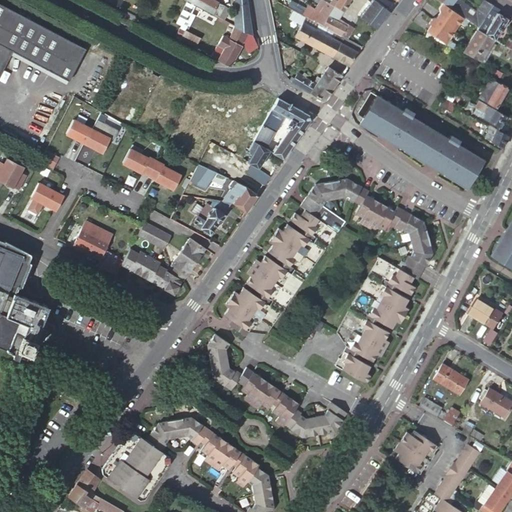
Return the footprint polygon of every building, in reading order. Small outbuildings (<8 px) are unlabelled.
[(186,0),(210,13),(212,14),(218,2),(213,0),(186,0)] [(252,34),(246,0),(236,0),(238,27),(252,34)] [(322,9),(314,21),(322,26),(328,16),(334,6),(323,0),(320,0),(317,6),(322,9)] [(344,11),(350,0),(337,0),(334,6),(344,11)] [(371,0),(359,16),(376,29),(389,11),(374,0),(371,0)] [(440,0),(443,2),(449,6),(463,17),(477,29),(485,18),(493,5),(486,0),(477,14),(476,13),(474,17),(454,1),(454,0),(440,0)] [(86,48),(0,2),(0,75),(13,51),(69,80),(86,48)] [(449,6),(443,2),(439,7),(440,11),(436,17),(432,18),(428,22),(430,24),(426,30),(433,35),(431,38),(445,44),(463,17),(449,6)] [(493,5),(485,18),(491,22),(497,12),(498,13),(500,9),(493,5)] [(181,9),(174,22),(185,28),(192,15),(181,9)] [(485,18),(477,29),(494,39),(507,19),(498,13),(497,12),(491,22),(485,18)] [(322,26),(337,33),(347,39),(355,28),(339,19),(338,21),(328,16),(322,26)] [(295,36),(349,65),(357,53),(358,53),(362,47),(347,39),(337,33),(333,39),(302,22),(295,36)] [(181,38),(180,40),(180,41),(195,48),(200,37),(180,27),(176,35),(181,38)] [(258,46),(252,34),(238,27),(231,39),(222,35),(211,57),(218,60),(230,66),(243,43),(250,52),(258,46)] [(494,39),(477,29),(470,40),(463,51),(480,61),(494,39)] [(498,42),(494,39),(480,61),(485,63),(494,48),(498,42)] [(298,72),(291,82),(304,89),(312,93),(324,100),(342,75),(328,67),(316,84),(298,72)] [(496,107),(507,88),(490,78),(480,96),(481,99),(496,107)] [(449,89),(448,88),(447,90),(446,91),(457,97),(462,90),(453,83),(449,89)] [(396,107),(371,92),(365,100),(357,114),(363,117),(360,122),(382,136),(466,186),(468,183),(476,188),(480,180),(473,175),(483,159),(456,143),(458,141),(457,139),(451,135),(450,135),(448,138),(411,115),(412,113),(412,111),(406,108),(404,108),(402,111),(401,110),(396,107)] [(260,130),(253,141),(265,148),(274,130),(275,131),(286,115),(291,118),(287,124),(286,125),(286,126),(287,126),(288,127),(289,128),(289,127),(291,127),(273,152),(283,159),(310,120),(309,114),(297,108),(278,97),(272,108),(261,127),(260,130)] [(443,98),(439,106),(451,112),(452,110),(455,105),(443,98)] [(499,127),(506,116),(479,100),(475,107),(484,112),(482,117),(499,127)] [(274,130),(265,148),(269,150),(273,152),(291,127),(289,127),(289,128),(288,127),(287,126),(286,126),(286,125),(287,124),(291,118),(286,115),(275,131),(274,130)] [(98,131),(73,118),(66,131),(79,139),(80,136),(90,142),(89,144),(102,151),(109,137),(98,131)] [(486,139),(502,147),(507,135),(489,125),(485,138),(486,139)] [(98,131),(109,137),(112,132),(101,126),(98,131)] [(484,142),(501,151),(502,147),(486,139),(484,142)] [(253,153),(248,163),(252,165),(246,172),(265,184),(271,176),(258,168),(269,150),(265,148),(253,141),(248,150),(253,153)] [(129,148),(122,162),(135,169),(136,167),(141,169),(140,171),(155,179),(155,177),(160,180),(159,182),(172,189),(179,176),(161,166),(162,165),(155,161),(154,162),(129,148)] [(59,156),(46,149),(40,161),(53,168),(59,156)] [(0,179),(4,182),(16,159),(13,158),(12,160),(6,158),(3,163),(0,161),(0,179)] [(13,186),(13,185),(19,188),(26,175),(20,172),(23,166),(17,163),(19,161),(16,159),(4,182),(13,186)] [(207,167),(198,163),(189,181),(198,185),(207,167)] [(216,171),(207,167),(198,185),(207,189),(216,171)] [(343,182),(342,179),(318,183),(319,187),(313,187),(306,197),(321,206),(325,200),(343,197),(352,202),(353,200),(360,187),(349,181),(343,182)] [(246,212),(258,194),(244,185),(234,180),(232,183),(234,184),(222,201),(231,202),(246,212)] [(63,195),(38,181),(31,195),(44,202),(45,200),(50,202),(49,205),(56,209),(63,195)] [(419,219),(410,214),(397,207),(394,211),(366,195),(368,191),(360,187),(353,200),(360,205),(355,213),(362,217),(359,223),(374,231),(377,226),(384,230),(389,221),(395,225),(394,227),(401,232),(403,229),(408,232),(413,251),(410,256),(408,255),(404,263),(406,264),(402,271),(413,277),(417,279),(430,256),(428,250),(431,249),(425,225),(422,226),(419,219)] [(306,197),(300,207),(304,210),(314,217),(321,206),(306,197)] [(209,233),(231,202),(222,201),(214,200),(210,204),(206,202),(203,206),(198,215),(193,223),(209,233)] [(190,210),(198,215),(203,206),(195,202),(190,210)] [(321,206),(314,217),(324,224),(337,232),(344,221),(321,206)] [(282,232),(277,228),(275,231),(268,242),(272,245),(267,251),(276,258),(280,260),(277,265),(273,262),(264,256),(260,262),(255,259),(250,266),(246,273),(250,276),(245,283),(254,289),(257,291),(254,296),(251,293),(242,287),(238,294),(233,291),(223,305),(227,308),(223,315),(231,321),(235,324),(232,327),(244,336),(251,325),(253,325),(263,310),(262,310),(274,293),(275,294),(285,279),(284,278),(296,261),(297,262),(307,248),(306,247),(318,229),(319,231),(324,224),(314,217),(304,210),(299,217),(294,213),(289,220),(298,227),(302,230),(299,234),(295,231),(286,225),(282,232)] [(99,259),(96,265),(104,269),(112,273),(120,258),(104,250),(112,234),(85,220),(73,246),(99,259)] [(142,220),(141,221),(135,234),(162,247),(169,233),(164,231),(142,220)] [(511,223),(494,253),(511,263),(511,223)] [(337,232),(324,224),(319,231),(307,248),(297,262),(285,279),(275,294),(263,310),(253,325),(249,330),(266,333),(270,326),(321,255),(337,232)] [(205,247),(189,237),(171,266),(174,268),(170,274),(166,271),(167,270),(158,265),(159,262),(139,251),(138,255),(128,249),(120,264),(156,284),(174,294),(182,280),(183,281),(205,247)] [(12,356),(16,358),(18,354),(25,357),(27,352),(29,353),(35,340),(34,339),(39,327),(47,305),(14,293),(17,285),(19,286),(29,262),(27,261),(29,255),(29,254),(28,253),(10,244),(0,239),(0,347),(13,353),(12,356)] [(386,274),(391,265),(379,258),(336,332),(346,346),(349,340),(358,325),(368,307),(377,291),(386,274)] [(335,366),(366,383),(370,375),(366,373),(370,366),(360,360),(357,358),(359,354),(363,356),(373,362),(376,355),(380,357),(389,342),(384,340),(388,332),(379,327),(375,325),(378,320),(382,323),(391,328),(395,321),(400,323),(408,308),(403,306),(407,299),(398,294),(394,292),(397,287),(401,289),(410,295),(414,287),(409,284),(413,277),(402,271),(391,265),(386,274),(388,274),(378,292),(377,291),(368,307),(369,308),(359,326),(358,325),(349,340),(351,341),(340,359),(339,359),(335,366)] [(503,314),(477,298),(468,313),(494,328),(503,314)] [(320,332),(325,324),(317,319),(312,327),(313,328),(320,332)] [(490,343),(497,332),(490,327),(482,339),(490,343)] [(229,343),(215,334),(210,342),(211,348),(208,348),(212,373),(215,373),(216,380),(231,390),(237,381),(243,386),(241,390),(247,394),(244,399),(258,409),(262,404),(268,408),(272,403),(280,390),(247,367),(242,373),(236,369),(234,371),(229,367),(225,349),(229,343)] [(467,379),(441,363),(433,378),(458,394),(467,379)] [(511,404),(511,402),(488,388),(486,391),(484,390),(478,398),(481,400),(479,403),(504,418),(511,404)] [(276,406),(284,393),(280,390),(272,403),(276,406)] [(337,427),(347,413),(331,402),(326,409),(328,410),(324,415),(306,418),(300,415),(302,413),(295,408),(299,403),(284,393),(276,406),(272,411),(279,416),(275,421),(282,425),(284,424),(299,435),(305,433),(306,436),(332,431),(331,428),(337,427)] [(423,398),(418,407),(435,416),(438,412),(440,408),(423,398)] [(451,425),(460,412),(451,407),(445,417),(443,420),(451,425)] [(443,420),(445,417),(438,412),(435,416),(443,420)] [(128,432),(102,469),(102,474),(139,500),(145,499),(170,463),(170,458),(161,452),(166,445),(164,443),(168,438),(168,436),(186,433),(187,435),(192,438),(190,440),(198,445),(200,442),(209,429),(195,419),(188,421),(187,418),(162,422),(163,425),(156,425),(148,437),(146,440),(133,431),(128,432)] [(209,429),(200,442),(204,444),(213,432),(209,429)] [(434,453),(438,446),(414,429),(410,434),(406,432),(394,450),(398,452),(395,457),(415,471),(419,474),(425,466),(426,467),(435,454),(434,453)] [(213,432),(204,444),(200,450),(207,455),(204,460),(218,470),(222,465),(229,469),(232,464),(241,452),(213,432)] [(480,452),(468,445),(467,444),(456,462),(454,461),(446,474),(447,475),(435,493),(442,499),(447,502),(453,493),(480,452)] [(241,452),(232,464),(237,467),(245,455),(241,452)] [(245,455),(237,467),(233,473),(239,477),(235,482),(243,487),(247,481),(252,484),(255,503),(251,509),(249,507),(245,511),(270,511),(272,509),(271,503),(273,503),(269,479),(266,480),(265,473),(257,467),(259,465),(245,455)] [(511,460),(478,511),(481,511),(480,511),(494,511),(497,509),(498,509),(507,497),(506,496),(511,487),(511,486),(511,460)] [(87,469),(67,496),(83,506),(87,509),(90,511),(91,511),(98,503),(100,498),(90,493),(94,487),(98,479),(97,477),(94,474),(87,469)] [(101,499),(96,506),(106,511),(122,511),(116,507),(101,499)] [(462,511),(447,502),(442,499),(433,511),(462,511)]
